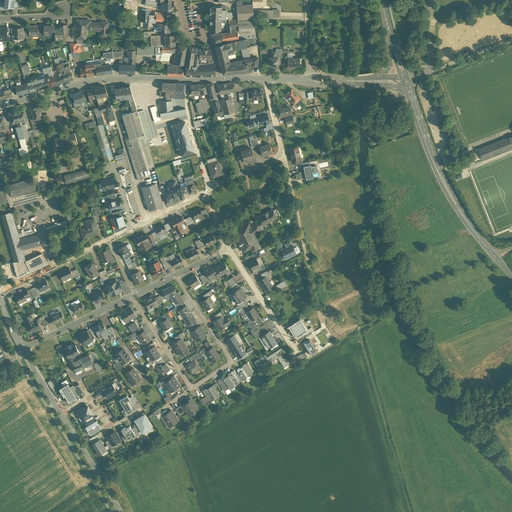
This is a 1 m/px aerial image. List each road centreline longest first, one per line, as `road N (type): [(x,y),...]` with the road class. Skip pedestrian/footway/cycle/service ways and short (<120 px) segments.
road 1 (secondary): [(405,80),(446,187),(493,255)]
road 2 (secondary): [(0,106),(97,79),(186,79)]
road 3 (residential): [(192,386),(231,361),(175,275)]
road 4 (residential): [(228,248),(297,353)]
road 5 (residential): [(24,348),(135,293)]
road 6 (residential): [(0,293),(109,239)]
